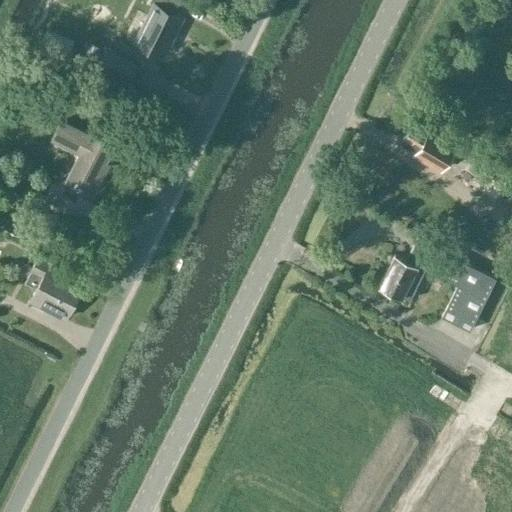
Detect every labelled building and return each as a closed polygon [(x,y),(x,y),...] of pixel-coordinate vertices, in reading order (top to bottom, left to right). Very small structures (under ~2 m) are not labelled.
[(153,2),(133,40),(161,54),(176,27),(177,27),(183,15),(179,13),(185,2),(181,0),(149,0),(153,2)] [(28,82),(39,88),(54,56),(27,42),(15,70),(21,72),(12,91),(20,95),(28,82)] [(107,45),(95,67),(95,68),(126,85),(138,63),(107,45)] [(78,153),(65,180),(93,193),(108,164),(104,161),(116,139),(91,127),(88,132),(60,118),(50,139),(78,153)] [(428,127),(414,119),(402,138),(417,146),(413,153),(440,169),(459,136),(432,121),(428,127)] [(468,145),(456,163),(487,183),(492,175),(499,164),(468,145)] [(511,172),(499,164),(492,175),(511,187),(511,172)] [(18,191),(2,225),(27,236),(36,214),(29,211),(34,200),(18,191)] [(36,214),(27,236),(36,241),(41,243),(51,220),(36,214)] [(496,277),(440,250),(443,246),(419,235),(406,258),(394,253),(378,284),(402,295),(409,299),(425,268),(457,284),(441,315),(470,330),(496,277)] [(35,286),(29,299),(64,316),(80,288),(68,281),(74,269),(37,251),(23,280),(35,286)] [(511,509),(511,449),(473,425),(444,467),(511,509)]
